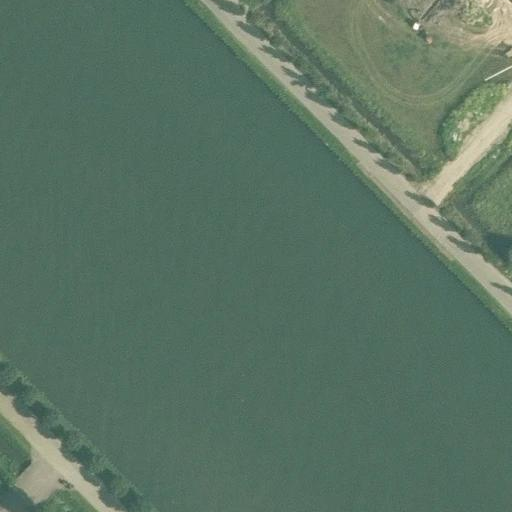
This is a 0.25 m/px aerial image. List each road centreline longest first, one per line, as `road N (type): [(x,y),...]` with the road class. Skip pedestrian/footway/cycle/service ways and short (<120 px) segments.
road 1 (unclassified): [(511,302),(211,0)]
road 2 (unclassified): [(108,511),(0,402)]
